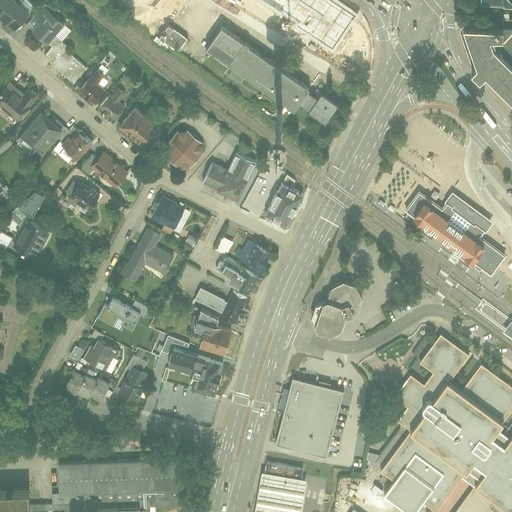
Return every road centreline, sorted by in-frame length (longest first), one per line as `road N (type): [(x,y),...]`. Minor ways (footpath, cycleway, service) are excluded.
road 1 (residential): [(156,173),(15,438)]
road 2 (residential): [(15,438),(156,433),(239,444)]
road 3 (residential): [(156,173),(0,37)]
road 4 (residential): [(454,321),(422,314),(349,348),(274,328)]
road 5 (residential): [(308,248),(156,173)]
road 6 (tertiary): [(366,0),(384,49),(368,129)]
road 7 (tertiary): [(368,129),(308,248)]
road 8 (tertiary): [(368,129),(405,102),(432,95),(480,116)]
road 9 (tertiary): [(274,328),(239,444)]
road 10 (tertiary): [(480,116),(456,52),(453,0)]
